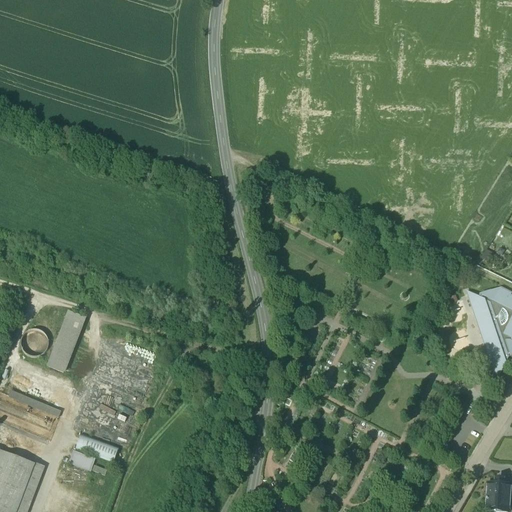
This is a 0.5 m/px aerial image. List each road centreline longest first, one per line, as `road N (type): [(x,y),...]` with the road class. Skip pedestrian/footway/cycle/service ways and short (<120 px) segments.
road 1 (tertiary): [(249,511),(267,353),(214,85),(218,0)]
road 2 (track): [(0,282),(267,370)]
road 3 (track): [(355,208),(511,287)]
road 4 (residential): [(446,511),(511,403)]
